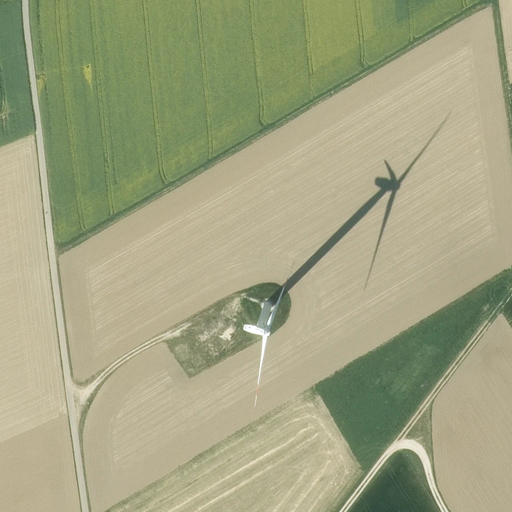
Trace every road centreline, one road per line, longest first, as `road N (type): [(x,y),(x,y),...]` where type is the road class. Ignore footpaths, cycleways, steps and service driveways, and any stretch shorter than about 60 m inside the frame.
road 1 (track): [(23,0),(85,511)]
road 2 (track): [(488,0),(51,256)]
road 3 (track): [(343,511),(511,290)]
road 4 (track): [(511,128),(493,0)]
